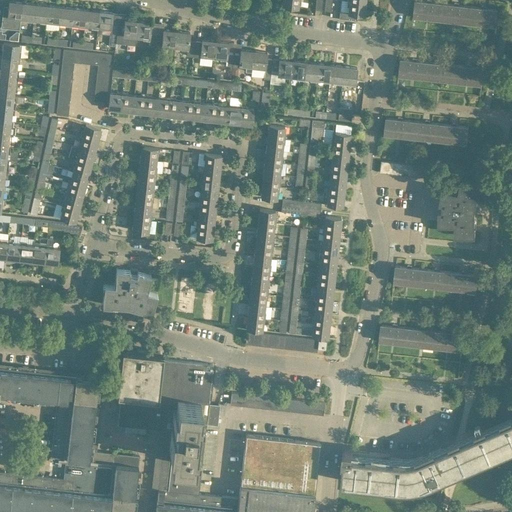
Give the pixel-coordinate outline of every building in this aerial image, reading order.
[(22,1),(9,0),(9,6),(4,5),(2,26),(20,28),(21,17),(22,1)] [(341,0),(341,10),(340,10),(339,17),(357,19),(357,13),(364,14),(365,2),(348,0),(341,0)] [(414,0),(413,16),(414,16),(414,15),(442,18),(444,2),(443,2),(432,1),(432,0),(427,0),(423,0),(414,0)] [(33,19),(35,3),(22,1),(21,17),(27,18),(26,20),(33,21),(33,19)] [(442,18),(469,21),(471,5),(470,5),(459,4),(460,2),(455,2),(455,4),(444,3),(444,2),(442,18)] [(40,22),(46,23),(48,4),(35,3),(33,19),(40,19),(40,22)] [(59,24),(59,22),(61,6),(48,4),(46,23),(59,24)] [(471,5),(469,21),(495,24),(495,25),(496,25),(498,8),(497,8),(487,7),(487,5),(482,5),(482,7),(471,5)] [(72,25),(72,23),(73,7),(61,6),(59,22),(66,22),(65,25),(72,25)] [(84,27),(85,24),(84,24),(86,8),(73,7),(72,23),(78,24),(78,26),(84,27)] [(97,28),(97,26),(99,10),(86,8),(84,24),(85,24),(91,25),(91,28),(97,28)] [(97,28),(97,32),(109,34),(108,45),(115,46),(115,42),(116,36),(117,24),(111,23),(112,11),(99,10),(97,26),(97,28)] [(116,36),(115,42),(135,44),(136,38),(136,37),(138,20),(125,18),(124,25),(117,24),(116,36)] [(148,45),(155,46),(156,34),(149,33),(150,21),(138,20),(136,37),(143,37),(142,39),(148,40),(148,45)] [(156,34),(155,46),(161,47),(168,48),(168,54),(174,54),(175,48),(175,46),(177,30),(163,29),(163,35),(156,34)] [(15,30),(9,35),(8,38),(17,39),(19,30),(15,30)] [(186,55),(193,56),(195,44),(188,44),(190,32),(177,30),(175,46),(181,47),(181,49),(187,50),(186,55)] [(195,44),(193,56),(200,57),(213,58),(213,56),(215,40),(202,39),(201,45),(195,44)] [(213,56),(213,58),(219,59),(225,59),(225,65),(232,66),(233,54),(227,53),(228,42),(215,40),(213,56)] [(3,42),(2,55),(18,57),(18,56),(19,49),(21,50),(22,44),(3,42)] [(80,62),(82,50),(64,48),(62,60),(74,62),(80,62)] [(233,54),(232,66),(238,66),(239,65),(246,66),(245,68),(252,68),(252,66),(254,50),(240,48),(240,55),(233,54)] [(254,50),(252,66),(264,68),(263,79),(270,80),(272,65),(272,64),(272,58),(266,58),(267,51),(254,50)] [(93,52),(92,64),(98,64),(109,66),(110,60),(111,54),(99,52),(93,52)] [(2,55),(1,68),(17,69),(17,62),(20,63),(20,56),(18,56),(18,57),(2,55)] [(270,80),(270,83),(284,84),(284,77),(290,77),(290,76),(292,59),(279,58),(279,59),(272,58),(272,64),(272,65),(270,80)] [(401,58),(399,75),(400,75),(427,78),(429,61),(428,61),(428,62),(417,60),(418,58),(413,58),(413,60),(401,58)] [(303,79),(303,77),(305,61),(292,59),(290,76),(297,76),(297,78),(303,79)] [(316,80),(316,79),(317,62),(305,61),(303,77),(310,78),(309,80),(316,80)] [(427,78),(454,81),(456,64),(445,63),(445,61),(440,61),(440,63),(429,62),(429,61),(427,78)] [(329,82),(329,80),(328,80),(330,64),(317,62),(316,79),(323,79),(322,81),(329,82)] [(342,83),(342,82),(341,82),(343,65),(330,64),(328,80),(329,80),(336,81),(335,83),(342,83)] [(456,64),(454,81),(480,84),(481,84),(483,67),(482,67),(472,66),(472,64),(468,64),(467,66),(456,64)] [(341,82),(342,82),(348,82),(348,84),(354,85),(356,66),(343,65),(341,82)] [(1,68),(0,72),(0,80),(15,82),(16,75),(18,75),(19,70),(17,69),(1,68)] [(0,80),(0,93),(14,95),(15,88),(17,88),(17,82),(15,82),(0,80)] [(108,108),(120,109),(122,91),(117,91),(117,92),(110,91),(108,108)] [(120,109),(132,110),(134,94),(127,93),(128,92),(122,91),(120,109)] [(0,93),(0,106),(12,108),(15,108),(15,101),(24,102),(24,96),(16,95),(14,95),(0,93)] [(132,110),(144,111),(146,94),(140,93),(140,95),(134,94),(132,110)] [(144,111),(156,113),(158,97),(151,96),(152,94),(146,94),(144,111)] [(156,113),(168,114),(170,96),(164,96),(164,97),(158,97),(156,113)] [(168,114),(180,115),(181,99),(175,99),(175,97),(170,96),(168,114)] [(180,115),(192,117),(194,99),(188,99),(188,100),(181,99),(180,115)] [(192,117),(203,118),(205,102),(199,101),(199,100),(194,99),(192,117)] [(261,99),(260,110),(268,111),(269,100),(261,99)] [(203,118),(216,119),(218,102),(212,101),(212,103),(205,102),(203,118)] [(216,119),(227,120),(229,105),(222,104),(223,102),(218,102),(216,119)] [(227,120),(239,122),(241,104),(235,104),(235,105),(229,105),(227,120)] [(241,104),(239,122),(251,123),(253,107),(246,106),(247,105),(241,104)] [(0,106),(0,119),(11,121),(11,120),(12,114),(14,114),(15,108),(12,108),(0,106)] [(338,119),(351,120),(352,108),(339,107),(338,119)] [(43,115),(41,124),(46,126),(49,116),(48,116),(43,115)] [(386,116),(384,134),(385,134),(385,133),(392,134),(413,136),(415,120),(414,120),(403,119),(403,117),(399,116),(399,118),(392,118),(387,117),(386,116)] [(51,117),(49,127),(55,128),(58,119),(57,118),(51,117)] [(0,119),(0,132),(9,134),(12,134),(15,134),(15,127),(12,127),(13,121),(11,120),(11,121),(0,119)] [(311,126),(324,127),(325,121),(312,119),(311,126)] [(413,136),(440,139),(442,123),(441,123),(430,122),(431,120),(426,120),(426,121),(415,120),(413,136)] [(442,123),(440,139),(466,142),(466,143),(467,143),(469,126),(468,126),(458,125),(458,123),(453,122),(453,125),(442,123)] [(41,124),(38,134),(44,135),(46,126),(41,124)] [(82,129),(80,135),(97,139),(101,128),(85,124),(84,130),(82,129)] [(269,124),(267,136),(285,138),(285,133),(284,133),(285,126),(269,124)] [(49,129),(47,138),(53,140),(55,130),(49,129)] [(333,138),(332,137),(331,143),(349,145),(350,133),(334,131),(333,138)] [(0,132),(0,145),(8,146),(9,139),(11,139),(12,134),(9,134),(0,132)] [(81,140),(79,147),(94,151),(97,139),(80,135),(79,140),(81,140)] [(267,136),(266,148),(282,150),(289,151),(290,139),(285,138),(267,136)] [(47,138),(45,148),(51,149),(53,140),(47,138)] [(37,140),(35,150),(41,151),(43,141),(37,140)] [(331,143),(330,148),(332,149),(331,155),(347,157),(349,145),(331,143)] [(0,145),(0,158),(6,159),(7,152),(9,152),(10,146),(8,146),(0,145)] [(69,151),(68,156),(74,158),(91,162),(94,151),(79,147),(71,145),(69,151)] [(141,146),(140,158),(156,159),(157,153),(158,154),(159,148),(141,146)] [(266,148),(265,160),(282,162),(283,156),(281,156),(282,150),(266,148)] [(35,150),(33,159),(39,161),(41,151),(35,150)] [(44,152),(41,162),(48,163),(50,154),(44,152)] [(204,159),(204,165),(219,166),(221,154),(203,152),(203,158),(204,159)] [(324,167),(328,167),(346,169),(347,157),(331,155),(325,155),(324,167)] [(0,158),(0,171),(5,172),(6,165),(8,165),(9,159),(6,159),(0,158)] [(74,163),(73,170),(88,174),(91,162),(74,158),(72,163),(74,163)] [(140,158),(139,170),(156,172),(157,166),(155,166),(156,159),(140,158)] [(265,160),(263,172),(279,174),(280,167),(282,167),(282,162),(265,160)] [(41,162),(39,171),(45,173),(48,163),(41,162)] [(27,170),(26,174),(29,175),(35,176),(37,167),(31,165),(30,171),(27,170)] [(201,171),(200,176),(218,178),(219,166),(204,165),(203,171),(201,171)] [(328,173),(329,173),(329,179),(345,181),(346,169),(328,167),(328,173)] [(69,175),(68,181),(85,186),(88,174),(73,170),(71,175),(69,175)] [(139,170),(137,182),(153,183),(154,177),(156,177),(156,172),(139,170)] [(263,172),(262,184),(280,186),(280,181),(278,180),(279,174),(263,172)] [(29,175),(27,185),(33,186),(35,176),(29,175)] [(38,176),(36,185),(42,187),(44,177),(38,176)] [(202,182),(201,188),(217,190),(218,178),(200,176),(200,182),(202,182)] [(328,186),(326,186),(326,191),(343,193),(345,181),(329,179),(328,186)] [(438,208),(438,222),(449,222),(454,223),(454,233),(455,233),(460,234),(460,233),(475,233),(475,224),(476,224),(476,216),(474,215),(475,208),(476,201),(478,202),(479,193),(481,184),(460,180),(459,189),(453,189),(442,187),(439,201),(438,208)] [(68,186),(66,193),(81,197),(85,186),(68,181),(66,186),(68,186)] [(137,182),(136,193),(154,195),(154,190),(153,190),(153,183),(137,182)] [(280,186),(262,184),(261,196),(277,198),(277,191),(279,191),(280,186)] [(36,185),(34,195),(40,196),(42,187),(36,185)] [(198,195),(198,200),(215,202),(217,190),(201,188),(200,195),(198,195)] [(26,190),(24,200),(29,202),(32,192),(26,190)] [(326,191),(325,197),(327,197),(326,204),(342,205),(343,193),(326,191)] [(62,199),(61,204),(78,209),(81,197),(66,193),(64,199),(62,199)] [(136,193),(135,205),(151,207),(151,201),(153,201),(154,195),(136,193)] [(282,198),(282,204),(301,207),(302,200),(282,198)] [(24,200),(21,210),(27,211),(29,202),(24,200)] [(199,206),(198,212),(214,214),(215,202),(198,200),(197,206),(199,206)] [(302,200),(301,207),(320,209),(320,202),(302,200)] [(32,203),(30,213),(36,214),(36,213),(38,204),(32,203)] [(78,209),(61,204),(60,209),(62,210),(60,216),(65,218),(75,220),(78,209)] [(300,213),(301,207),(282,204),(281,210),(300,213)] [(135,205),(133,217),(151,219),(151,214),(150,214),(151,207),(135,205)] [(301,207),(300,213),(319,215),(320,209),(301,207)] [(259,208),(258,220),(275,222),(276,216),(274,216),(275,210),(259,208)] [(196,219),(195,224),(213,226),(214,214),(198,212),(197,219),(196,219)] [(10,215),(9,222),(20,223),(21,216),(10,215)] [(324,222),(322,222),(321,227),(339,229),(340,217),(325,215),(324,222)] [(151,219),(133,217),(132,229),(148,231),(149,225),(150,225),(151,219)] [(258,220),(257,232),(272,234),(273,227),(275,227),(275,222),(258,220)] [(191,224),(191,229),(194,230),(195,230),(196,230),(195,237),(211,238),(213,226),(195,224),(191,224)] [(321,227),(321,233),(323,233),(322,239),(338,241),(339,229),(321,227)] [(0,256),(6,257),(8,241),(7,241),(8,239),(8,233),(0,232),(0,256)] [(257,232),(255,244),(273,246),(273,240),(272,240),(272,234),(257,232)] [(47,245),(45,261),(58,263),(60,247),(52,246),(53,238),(46,237),(46,243),(45,245),(47,245)] [(6,257),(19,258),(21,243),(20,242),(13,242),(13,240),(8,239),(7,241),(8,241),(6,257)] [(320,239),(319,251),(336,253),(338,241),(322,240),(320,239)] [(19,258),(32,260),(34,244),(33,244),(26,243),(26,241),(20,241),(20,242),(21,243),(19,258)] [(34,244),(32,260),(45,261),(47,245),(45,245),(46,243),(33,241),(33,244),(34,244)] [(255,244),(254,256),(270,258),(271,251),(272,251),(273,246),(255,244)] [(319,251),(318,257),(320,257),(319,263),(335,265),(336,253),(319,251)] [(254,256),(253,268),(270,270),(271,264),(269,264),(270,258),(254,256)] [(318,269),(317,269),(316,275),(334,277),(335,265),(319,263),(318,269)] [(391,264),(389,273),(392,274),(395,274),(394,282),(394,281),(421,284),(423,268),(412,267),(412,265),(407,264),(407,267),(396,265),(392,264),(391,264)] [(104,289),(103,303),(112,304),(112,305),(121,306),(121,304),(128,305),(135,307),(135,309),(143,310),(152,312),(157,292),(148,290),(149,284),(148,284),(151,273),(138,270),(130,268),(116,267),(115,278),(115,284),(104,283),(104,284),(103,289),(104,289)] [(421,284),(448,287),(450,270),(450,271),(439,270),(439,268),(434,267),(434,270),(423,268),(421,284)] [(253,268),(251,280),(267,282),(268,274),(269,275),(270,270),(253,268)] [(450,270),(448,287),(475,290),(475,291),(476,291),(477,273),(477,274),(466,273),(466,271),(462,270),(462,272),(451,271),(451,270),(450,270)] [(316,275),(315,280),(317,281),(316,287),(332,289),(334,277),(316,275)] [(251,280),(250,292),(267,294),(268,288),(266,288),(267,282),(251,280)] [(316,293),(314,293),(313,299),(331,301),(332,289),(316,287),(316,293)] [(250,292),(249,303),(264,305),(265,298),(267,298),(267,294),(250,292)] [(313,299),(313,304),(314,304),(314,311),(330,313),(331,301),(313,299)] [(249,303),(248,316),(265,318),(270,318),(271,306),(264,306),(264,305),(249,303)] [(313,317),(311,317),(311,322),(328,324),(330,313),(314,311),(313,317)] [(265,318),(247,316),(246,328),(262,329),(263,322),(264,323),(265,318)] [(311,322),(310,328),(312,328),(311,335),(327,336),(328,324),(311,322)] [(381,323),(379,340),(380,340),(392,341),(407,343),(409,326),(409,327),(398,326),(398,324),(394,323),(393,325),(392,325),(382,324),(382,323),(381,323)] [(407,343),(434,346),(436,329),(436,330),(425,329),(425,327),(421,326),(421,328),(409,327),(409,326),(407,343)] [(436,329),(434,346),(461,349),(462,349),(463,332),(463,333),(452,332),(452,330),(448,329),(448,331),(437,330),(437,329),(436,329)] [(326,339),(318,339),(317,347),(325,348),(326,339)] [(121,353),(117,392),(121,393),(117,424),(159,428),(164,429),(167,409),(174,410),(176,410),(207,413),(206,422),(210,422),(217,423),(219,405),(218,405),(211,404),(208,404),(213,365),(213,364),(159,358),(160,352),(137,349),(122,347),(121,353)] [(63,477),(0,470),(0,506),(52,511),(132,511),(139,455),(90,450),(96,401),(98,383),(95,380),(0,369),(0,392),(57,398),(50,456),(65,458),(63,477)] [(164,429),(158,488),(199,492),(206,422),(207,413),(176,410),(174,410),(167,409),(164,429)] [(341,480),(342,480),(430,490),(428,484),(442,477),(441,477),(449,474),(511,446),(511,412),(460,435),(421,452),(418,453),(414,454),(411,455),(408,455),(404,455),(401,455),(390,454),(345,449),(341,480)] [(311,511),(320,441),(246,433),(238,497),(237,511),(245,511),(244,511),(311,511)] [(199,492),(158,488),(155,511),(236,511),(237,511),(238,497),(199,492)]
